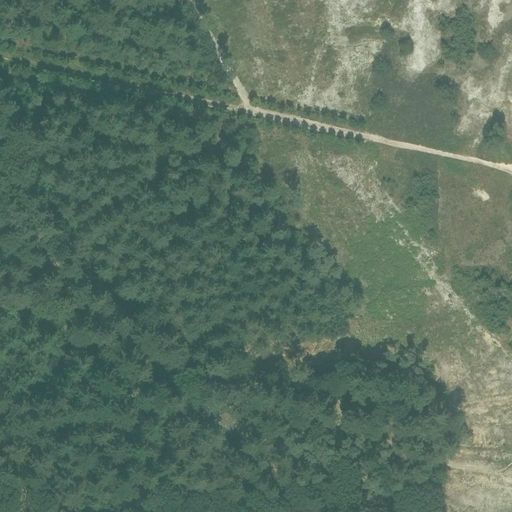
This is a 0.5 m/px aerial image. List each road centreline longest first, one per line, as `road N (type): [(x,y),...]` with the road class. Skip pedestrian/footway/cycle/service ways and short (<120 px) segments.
road 1 (tertiary): [(404,511),(172,390),(70,295),(19,214),(0,164)]
road 2 (track): [(511,169),(253,112)]
road 3 (track): [(253,112),(0,56)]
